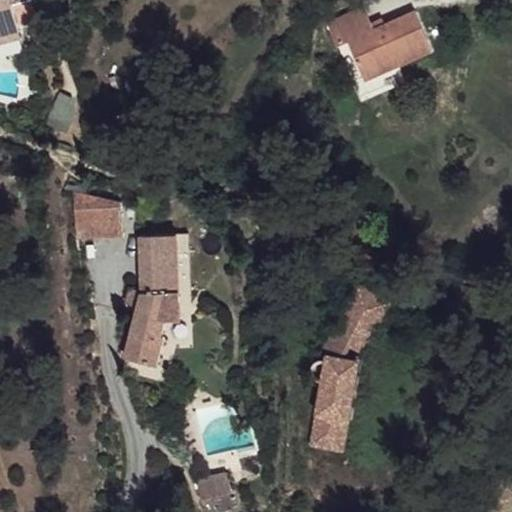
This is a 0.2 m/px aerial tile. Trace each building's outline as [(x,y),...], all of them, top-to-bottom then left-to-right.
[(0,0),(0,35),(2,35),(0,25),(0,8),(17,4),(16,0),(0,0)] [(353,22),(320,39),(331,62),(341,57),(361,93),(424,60),(405,22),(375,36),(364,43),(360,36),(353,22)] [(372,31),(360,36),(364,43),(375,36),(372,31)] [(125,192),(76,196),(78,237),(126,233),(125,192)] [(142,302),(124,363),(156,371),(161,354),(162,350),(159,349),(164,330),(177,333),(180,299),(175,299),(177,292),(189,292),(189,255),(177,254),(177,236),(140,235),(142,302)] [(363,353),(390,302),(358,286),(318,363),(314,368),(314,376),(317,380),(323,381),(314,446),(345,451),(359,361),(344,359),(350,346),(363,353)] [(203,509),(234,502),(231,483),(199,490),(203,509)]
